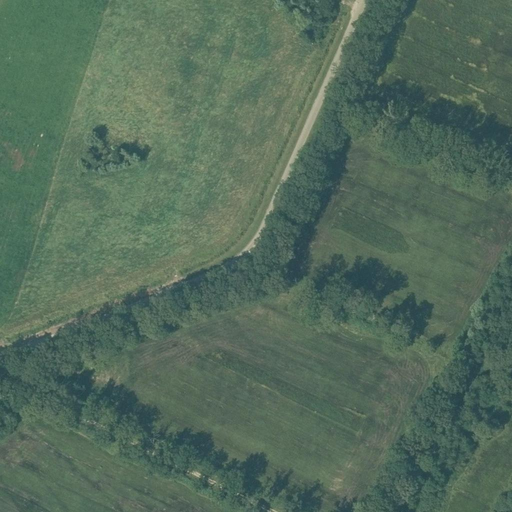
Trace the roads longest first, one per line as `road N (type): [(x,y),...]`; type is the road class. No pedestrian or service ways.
road 1 (unclassified): [(3,354),(195,282),(257,243),(365,0)]
road 2 (track): [(0,381),(273,511)]
